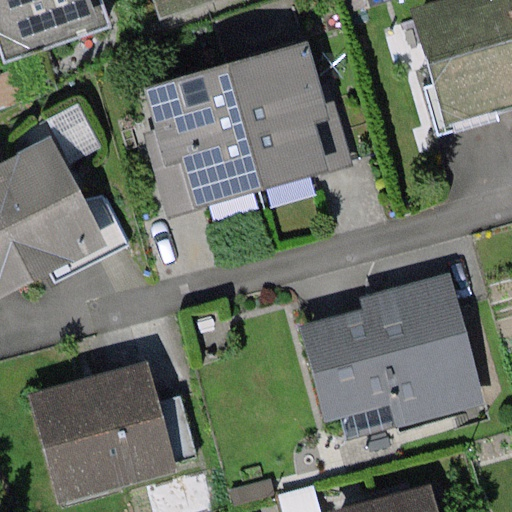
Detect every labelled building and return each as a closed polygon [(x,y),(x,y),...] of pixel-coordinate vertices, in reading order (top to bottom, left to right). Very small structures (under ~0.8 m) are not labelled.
[(99,0),(0,0),(0,23),(13,61),(109,29),(99,0)] [(150,0),(164,37),(269,0),(150,0)] [(511,0),(506,0),(431,20),(460,129),(511,115),(511,0)] [(298,66),(152,106),(171,174),(189,169),(200,211),(328,177),(298,66)] [(59,148),(0,177),(0,315),(114,258),(59,148)] [(368,324),(301,342),(325,431),(394,412),(401,437),(480,415),(445,287),(364,309),(368,324)] [(154,383),(41,408),(64,511),(72,511),(177,489),(154,383)]
